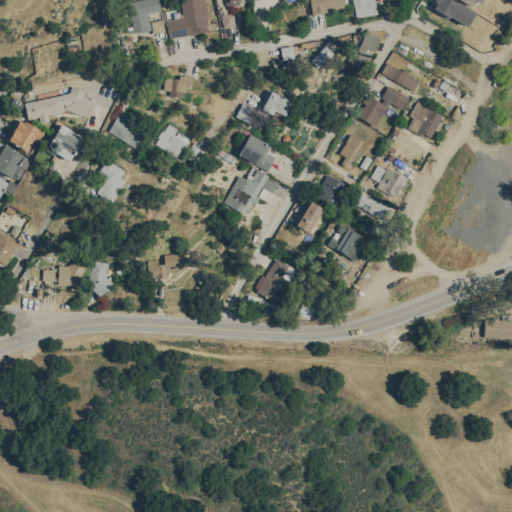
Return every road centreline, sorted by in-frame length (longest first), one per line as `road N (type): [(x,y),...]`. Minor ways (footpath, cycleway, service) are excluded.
road 1 (secondary): [(0,345),(91,319),(341,328),(511,270)]
road 2 (residential): [(223,326),(412,0)]
road 3 (residential): [(497,64),(406,14),(142,65)]
road 4 (residential): [(463,288),(411,233),(511,39)]
road 5 (residential): [(0,297),(78,169)]
